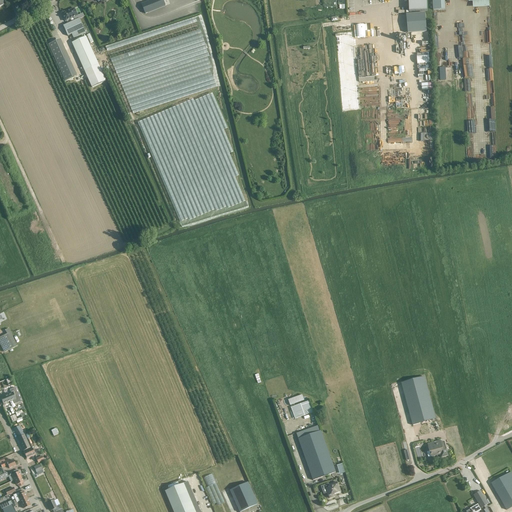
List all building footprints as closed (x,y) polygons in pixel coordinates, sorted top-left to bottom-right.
[(149,0),(150,1),(142,4),(145,14),(165,6),(163,0),(149,0)] [(408,0),(409,12),(427,11),(426,0),(408,0)] [(432,0),(433,10),(445,10),(444,0),(432,0)] [(78,15),(75,8),(67,12),(66,11),(62,13),(66,21),(78,15)] [(425,13),(406,15),(407,33),(427,32),(425,13)] [(73,39),(86,33),(79,18),(63,26),(68,36),(71,35),(73,39)] [(126,102),(213,78),(198,24),(107,49),(114,74),(118,69),(113,66),(168,51),(169,56),(168,56),(177,54),(182,57),(177,55),(177,58),(176,57),(174,61),(179,65),(177,66),(177,64),(174,68),(142,77),(141,74),(144,74),(133,70),(131,74),(122,76),(118,74),(119,72),(118,72),(126,102)] [(86,37),(72,43),(84,71),(99,65),(86,37)] [(48,43),(63,81),(75,76),(60,39),(48,43)] [(428,54),(415,55),(415,64),(428,63),(428,54)] [(461,67),(463,79),(469,78),(467,66),(461,67)] [(7,334),(0,337),(0,344),(4,353),(17,346),(9,329),(5,330),(7,334)] [(424,377),(401,383),(416,437),(439,431),(424,377)] [(13,384),(11,378),(6,380),(6,379),(0,381),(0,389),(9,386),(8,386),(13,384)] [(5,396),(1,398),(3,404),(7,403),(10,402),(14,400),(16,399),(13,393),(10,394),(7,395),(5,396)] [(310,401),(291,408),(295,419),(314,412),(310,401)] [(313,480),(336,472),(319,425),(296,433),(298,439),(313,480)] [(24,435),(19,426),(13,429),(18,438),(17,438),(23,451),(30,448),(25,435),(24,435)] [(456,427),(444,430),(447,439),(459,436),(456,427)] [(54,436),(59,433),(57,428),(51,430),(54,436)] [(427,444),(429,451),(427,452),(428,458),(440,454),(441,458),(448,456),(444,442),(440,440),(427,444)] [(32,447),(24,451),(27,459),(35,455),(32,447)] [(5,461),(0,464),(2,468),(8,465),(9,468),(16,465),(13,460),(10,461),(9,459),(6,461),(5,461)] [(14,480),(21,477),(18,469),(11,473),(14,480)] [(491,483),(506,510),(511,506),(511,473),(511,472),(491,483)] [(23,485),(22,483),(24,482),(21,477),(14,480),(17,485),(18,485),(19,487),(23,485)] [(200,511),(188,482),(166,491),(165,491),(173,511),(200,511)] [(253,511),(260,509),(258,504),(248,482),(230,491),(239,511),(253,511)] [(324,494),(327,493),(329,498),(335,496),(334,495),(341,492),(337,482),(329,485),(329,484),(321,486),(324,494)] [(205,487),(212,504),(216,503),(217,505),(224,502),(216,483),(205,487)] [(14,488),(5,491),(7,496),(16,492),(14,488)] [(8,502),(7,503),(9,506),(17,503),(20,501),(27,498),(25,493),(23,493),(22,491),(13,495),(15,500),(12,502),(11,501),(8,502)] [(481,491),(474,495),(481,508),(484,507),(486,506),(488,504),(481,491)] [(27,498),(20,501),(23,508),(30,505),(27,498)] [(62,511),(59,505),(56,507),(53,501),(52,499),(48,501),(48,503),(51,511),(53,510),(53,511),(62,511)] [(9,506),(3,509),(3,511),(15,511),(13,508),(18,506),(17,503),(9,506)]
